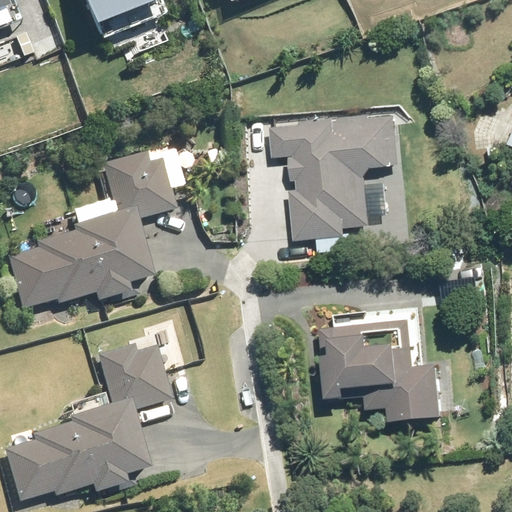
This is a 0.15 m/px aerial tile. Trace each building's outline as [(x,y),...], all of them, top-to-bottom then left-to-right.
[(0,0),(0,38),(24,29),(13,0),(0,0)] [(168,0),(82,0),(101,48),(176,19),(168,0)] [(337,122),(304,126),(304,130),(274,133),(277,164),(294,162),(297,187),(301,186),(302,196),(294,198),(300,247),(350,242),(349,234),(374,232),(369,182),(375,176),(403,173),(397,120),(372,123),(371,118),(341,122),(342,126),(337,127),(337,122)] [(107,168),(120,224),(141,219),(141,223),(179,215),(166,165),(153,168),(150,157),(107,168)] [(135,302),(132,295),(157,288),(141,223),(141,219),(120,224),(77,234),(79,238),(41,248),(43,255),(12,262),(24,314),(59,306),(60,310),(99,301),(101,310),(135,302)] [(327,245),(327,257),(344,257),(344,244),(327,245)] [(338,318),(339,336),(328,337),(329,366),(333,366),(336,410),(354,409),(353,402),(372,401),(373,417),(397,416),(398,430),(451,427),(448,376),(431,377),(429,336),(433,330),(433,321),(421,310),(410,310),(407,314),(338,318)] [(137,350),(101,361),(116,416),(136,412),(136,414),(175,406),(160,353),(139,358),(137,350)] [(156,481),(136,414),(136,412),(116,416),(74,427),(75,432),(38,442),(39,446),(9,456),(22,507),(58,497),(60,503),(97,494),(99,503),(133,494),(132,488),(156,481)]
